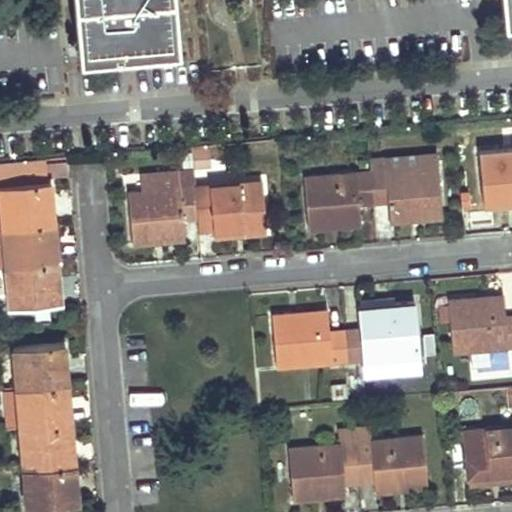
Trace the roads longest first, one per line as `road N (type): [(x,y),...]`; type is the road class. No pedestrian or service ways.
road 1 (residential): [(511,78),(0,121)]
road 2 (residential): [(511,247),(97,284)]
road 3 (residential): [(118,511),(97,284)]
